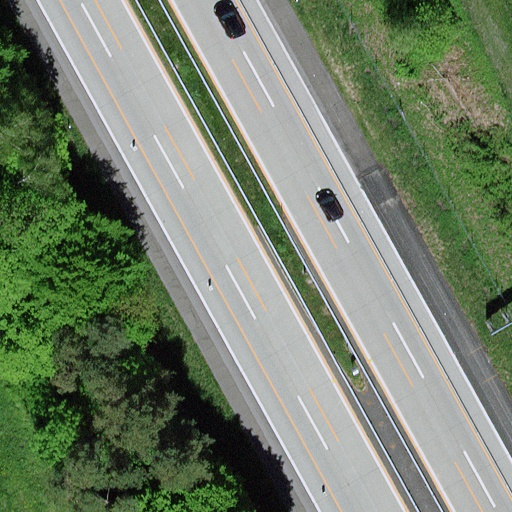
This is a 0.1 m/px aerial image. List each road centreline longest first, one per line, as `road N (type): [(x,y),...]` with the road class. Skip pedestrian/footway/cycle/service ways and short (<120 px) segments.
road 1 (motorway): [(92,0),(372,511)]
road 2 (motorway): [(498,511),(219,0)]
